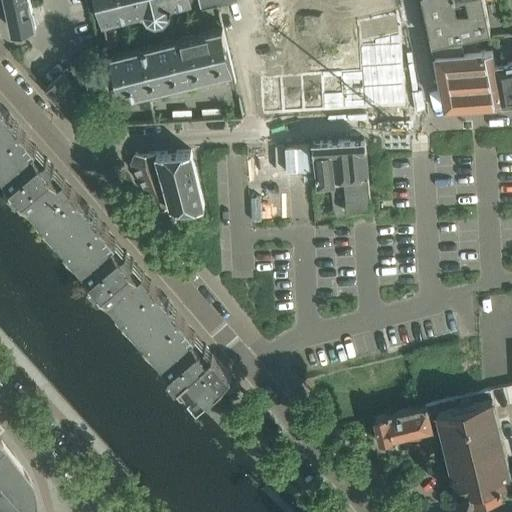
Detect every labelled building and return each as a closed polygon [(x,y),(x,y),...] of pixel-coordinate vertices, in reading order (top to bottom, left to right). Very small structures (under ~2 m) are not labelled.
[(7,0),(14,31),(37,24),(30,0),(7,0)] [(98,0),(104,20),(141,11),(142,12),(143,12),(147,19),(155,22),(162,21),(167,14),(168,8),(170,7),(170,5),(190,0),(98,0)] [(361,74),(260,79),(262,114),(406,106),(401,24),(395,0),(351,0),(359,33),(361,74)] [(423,0),(429,22),(431,33),(433,42),(481,33),(491,31),(484,0),(423,0)] [(224,81),(236,78),(223,26),(111,53),(122,98),(138,94),(142,109),(153,107),(151,98),(159,96),(157,89),(223,73),(224,81)] [(481,33),(433,42),(435,51),(435,52),(442,88),(446,104),(459,104),(501,101),(492,48),(482,48),(481,33)] [(494,48),(492,48),(501,101),(511,100),(511,60),(496,63),(494,48)] [(62,73),(46,89),(66,109),(75,120),(97,98),(88,88),(88,87),(84,83),(78,89),(62,73)] [(179,382),(198,404),(205,398),(232,375),(214,353),(206,344),(0,102),(0,171),(14,187),(10,191),(18,200),(22,197),(60,241),(92,280),(88,283),(96,293),(100,289),(171,372),(167,376),(175,386),(179,382)] [(332,183),(334,209),(359,207),(359,208),(361,207),(371,206),(366,138),(312,141),(314,150),(312,150),(312,153),(314,153),(318,184),(332,183)] [(158,151),(172,205),(205,204),(192,149),(158,151)] [(172,205),(158,151),(136,152),(132,162),(156,208),(165,222),(169,222),(177,220),(172,205)] [(415,407),(376,417),(381,440),(432,428),(442,426),(458,490),(459,490),(462,502),(473,499),(474,500),(504,493),(501,482),(503,482),(502,480),(511,477),(511,473),(491,387),(483,389),(415,406),(415,407)] [(0,483),(1,484),(26,511),(27,509),(28,510),(30,507),(32,504),(33,501),(34,498),(34,494),(33,487),(31,480),(28,473),(24,467),(16,457),(0,436),(0,430),(2,428),(3,427),(0,423),(0,483)] [(1,484),(0,483),(0,511),(23,511),(26,511),(1,484)]
